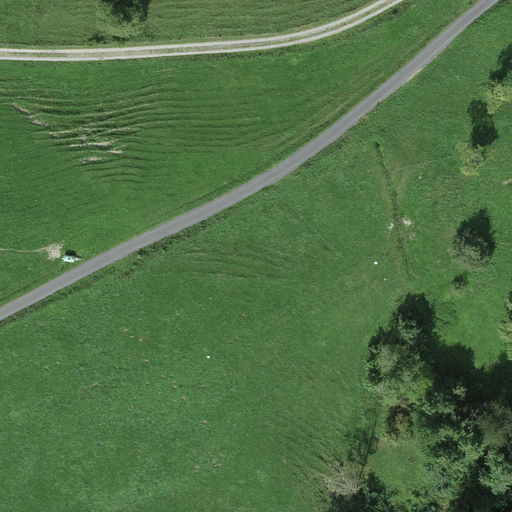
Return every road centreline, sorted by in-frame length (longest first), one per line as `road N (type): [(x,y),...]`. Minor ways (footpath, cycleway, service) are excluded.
road 1 (track): [(0,332),(218,209),(506,0)]
road 2 (track): [(0,51),(281,43),(324,34),(394,0)]
